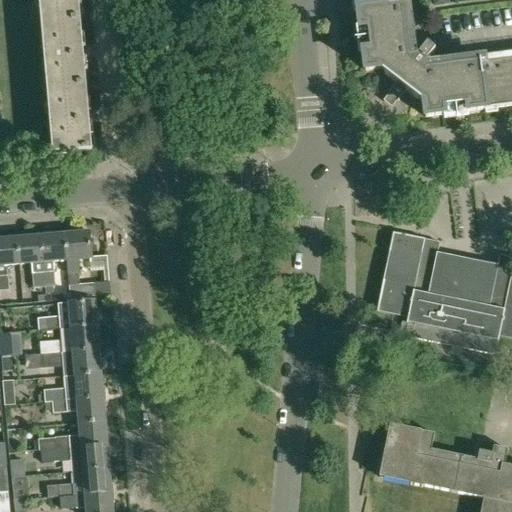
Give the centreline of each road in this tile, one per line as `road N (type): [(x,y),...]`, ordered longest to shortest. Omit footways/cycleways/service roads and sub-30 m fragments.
road 1 (unclassified): [(285,511),(315,172)]
road 2 (unclassified): [(161,511),(120,192)]
road 3 (unclassified): [(315,172),(511,150)]
road 4 (unclassified): [(120,192),(315,172)]
road 5 (unclassified): [(315,172),(303,0)]
road 6 (unclassified): [(0,204),(120,192)]
